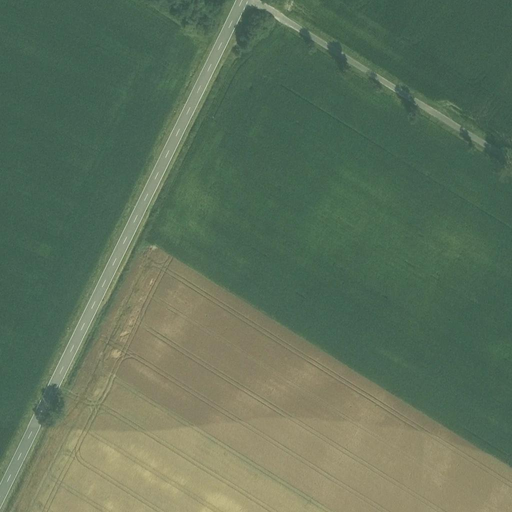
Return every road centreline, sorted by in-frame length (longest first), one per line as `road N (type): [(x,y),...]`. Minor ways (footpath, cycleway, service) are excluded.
road 1 (secondary): [(247,0),(0,500)]
road 2 (residential): [(511,157),(258,0)]
